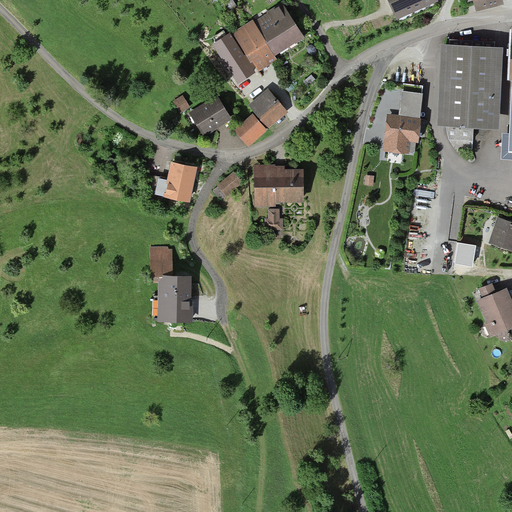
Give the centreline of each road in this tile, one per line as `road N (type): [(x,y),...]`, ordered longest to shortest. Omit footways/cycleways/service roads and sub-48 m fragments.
road 1 (track): [(347,180),(325,274),(322,345),(363,511)]
road 2 (residential): [(389,45),(342,71),(289,129),(248,153),(200,152),(113,118)]
road 3 (track): [(257,511),(261,440),(223,319)]
road 4 (track): [(113,118),(0,12)]
road 5 (residential): [(389,45),(362,104),(347,180)]
road 6 (residential): [(511,13),(389,45)]
